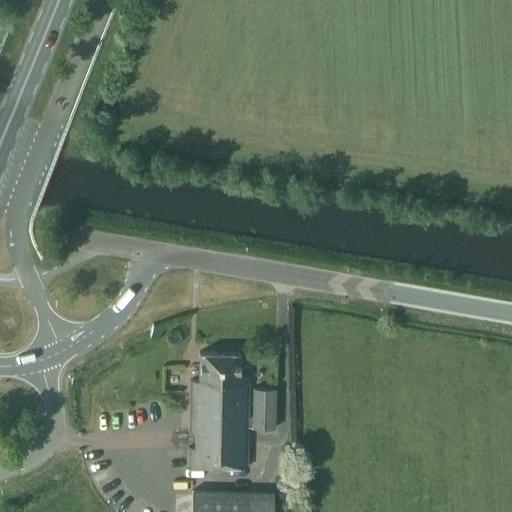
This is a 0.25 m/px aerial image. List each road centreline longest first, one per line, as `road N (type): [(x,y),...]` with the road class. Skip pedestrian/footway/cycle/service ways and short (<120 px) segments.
road 1 (secondary): [(511,313),(150,251)]
road 2 (residential): [(49,357),(48,324),(14,231),(49,131)]
road 3 (primary): [(0,142),(58,0)]
road 4 (secondary): [(150,251),(119,311),(49,357)]
road 5 (unclassified): [(0,470),(33,457),(52,431),(49,357)]
road 6 (unclassified): [(49,131),(103,0)]
